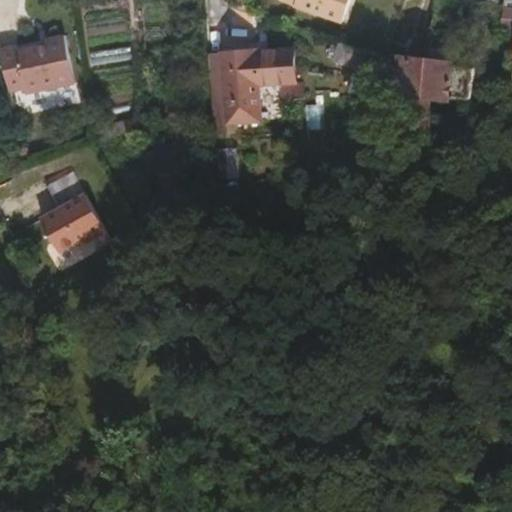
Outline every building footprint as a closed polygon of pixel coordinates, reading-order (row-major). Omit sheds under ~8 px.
[(338,0),(293,0),(333,14),(338,0)] [(511,15),(511,0),(502,0),(502,3),(497,3),(497,14),(511,15)] [(511,29),(511,15),(497,14),(497,28),(511,29)] [(70,71),(58,22),(41,27),(42,30),(14,37),(13,32),(0,35),(0,50),(8,79),(23,75),(25,82),(70,71)] [(218,83),(218,90),(219,116),(252,114),(250,76),(274,75),(274,92),(294,91),(294,75),(288,74),(287,41),(285,41),(285,33),(269,33),(270,42),(253,43),(253,36),(216,37),(218,83)] [(351,61),(353,42),(325,33),(320,50),(351,61)] [(465,98),(469,64),(446,60),(449,40),(427,36),(422,40),(420,55),(401,52),(393,129),(422,131),(426,93),(465,98)] [(231,180),(229,150),(209,150),(212,180),(231,180)] [(92,234),(76,197),(64,170),(38,181),(49,209),(31,216),(46,251),(74,239),(75,242),(92,234)]
